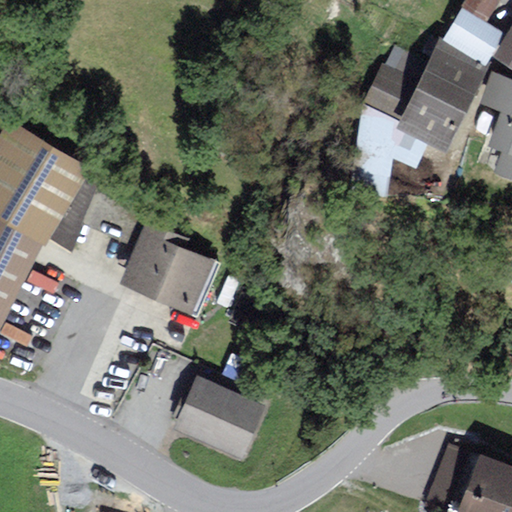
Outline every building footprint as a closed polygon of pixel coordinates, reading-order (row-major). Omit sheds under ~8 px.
[(511,12),(511,0),(484,0),(482,4),(508,20),(511,12)] [(511,22),(508,20),(482,4),(463,38),(507,64),(511,53),(511,22)] [(463,38),(460,37),(444,70),(423,117),(417,127),(449,141),(469,149),(507,64),(463,38)] [(384,99),(423,117),(444,70),(412,56),(408,67),(397,63),(384,99)] [(511,72),(506,71),(496,104),(511,108),(511,72)] [(379,171),(401,196),(442,195),(440,162),(449,141),(417,127),(423,117),(384,99),(379,171)] [(92,168),(8,118),(0,133),(0,212),(48,239),(52,241),(92,168)] [(0,328),(1,329),(48,239),(0,212),(0,328)] [(148,220),(125,280),(163,298),(198,314),(217,261),(188,246),(191,240),(174,230),(148,220)] [(257,329),(269,303),(242,290),(230,316),(257,329)] [(264,406),(199,375),(176,429),(243,460),(264,406)] [(439,511),(511,511),(511,468),(450,445),(427,507),(439,511)]
